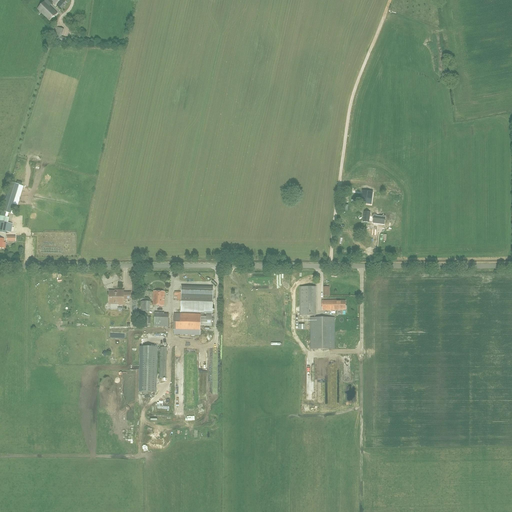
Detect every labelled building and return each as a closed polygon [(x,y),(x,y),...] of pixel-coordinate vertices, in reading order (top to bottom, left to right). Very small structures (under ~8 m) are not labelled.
[(66,3),(63,0),(49,0),(59,10),(66,3)] [(56,14),(45,3),(38,9),(50,20),(56,14)] [(63,29),(57,27),(53,40),(59,42),(61,36),(63,29)] [(10,214),(12,209),(19,185),(11,182),(2,211),(10,214)] [(362,191),(361,199),(365,200),(364,204),(371,205),(373,192),(362,191)] [(364,212),(363,222),(369,223),(369,222),(373,222),(373,223),(384,225),(385,218),(374,217),(370,216),(370,213),(364,212)] [(11,233),(11,231),(12,224),(8,223),(0,221),(0,232),(5,233),(5,232),(11,233)] [(315,287),(300,287),(300,316),(315,316),(315,287)] [(122,291),(117,291),(117,293),(111,292),(110,303),(117,303),(117,301),(122,301),(122,298),(130,298),(130,292),(122,292),(122,291)] [(164,306),(165,292),(153,291),(153,305),(164,306)] [(346,306),(345,306),(345,301),(336,301),(322,301),(322,311),(336,311),(336,310),(345,310),(346,310),(346,306)] [(155,313),(154,326),(168,327),(169,315),(164,315),(164,313),(155,313)] [(203,317),(204,313),(201,313),(201,315),(174,314),(173,334),(200,335),(200,326),(212,326),(212,315),(206,314),(206,317),(203,317)] [(310,349),(334,349),(334,318),(310,318),(310,349)] [(156,393),(157,351),(160,351),(160,378),(166,378),(167,348),(160,347),(160,349),(158,349),(158,347),(140,347),(138,392),(156,393)] [(180,376),(183,376),(183,362),(184,362),(184,356),(182,356),(182,359),(178,359),(178,362),(173,362),(174,378),(180,378),(180,376)]
